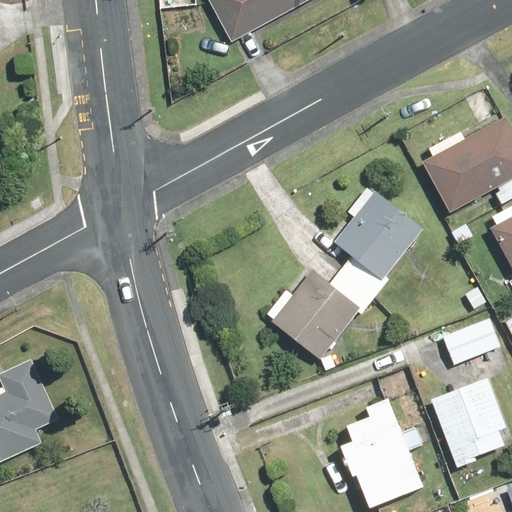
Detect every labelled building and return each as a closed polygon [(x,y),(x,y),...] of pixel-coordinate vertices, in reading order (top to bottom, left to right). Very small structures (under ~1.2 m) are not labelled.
[(207,0),(231,43),(307,0),(207,0)] [(433,158),(421,165),(448,214),(492,191),(499,204),(511,197),(511,135),(504,121),(469,139),(465,131),(429,150),(433,158)] [(272,320),(269,324),(323,364),(358,315),(362,318),(424,232),(365,189),(348,213),(353,217),(333,243),(350,256),(328,287),(311,274),(294,297),(285,291),(267,316),(272,320)] [(497,228),(490,232),(511,275),(511,207),(492,218),(497,228)] [(490,319),(442,338),(452,365),(500,346),(490,319)] [(474,458),(511,444),(488,379),(430,401),(456,470),(475,462),(474,458)] [(0,464),(41,446),(35,433),(55,424),(37,385),(9,397),(4,388),(0,390),(0,464)] [(351,442),(338,448),(350,479),(355,477),(368,510),(425,487),(411,452),(423,447),(416,427),(402,432),(389,399),(364,409),(369,419),(345,429),(351,442)]
